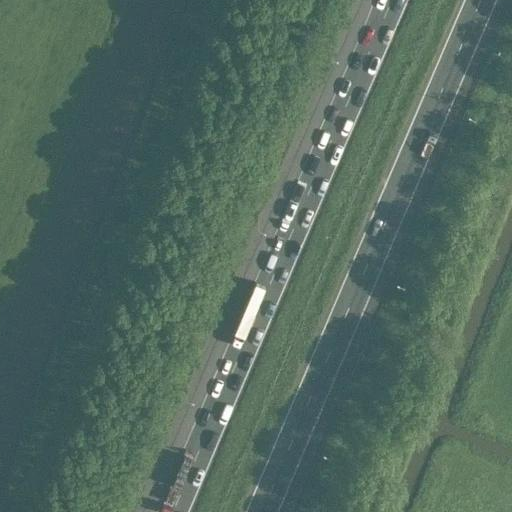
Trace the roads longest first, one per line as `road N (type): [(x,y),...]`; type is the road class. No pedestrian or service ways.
road 1 (motorway): [(254,511),(476,0)]
road 2 (motorway): [(391,0),(171,511)]
